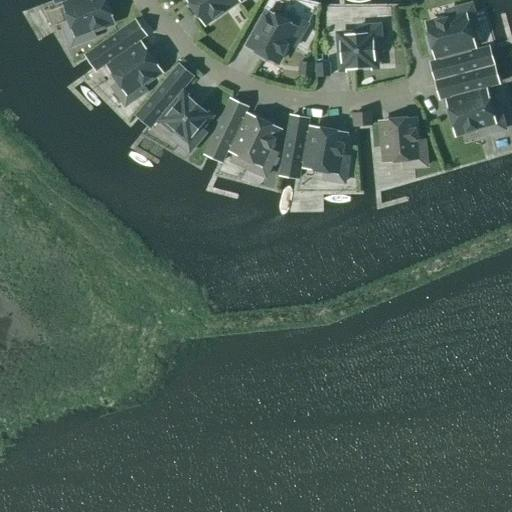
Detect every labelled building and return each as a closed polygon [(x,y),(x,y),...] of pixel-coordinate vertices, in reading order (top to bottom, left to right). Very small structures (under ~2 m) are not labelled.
[(53,0),(55,4),(66,0),(69,5),(65,7),(71,23),(63,26),(71,47),(95,38),(92,31),(114,23),(105,0),(53,0)] [(236,0),(187,0),(204,24),(237,1),(236,0)] [(431,64),(436,82),(494,66),(489,48),(471,53),(470,48),(474,47),(469,29),(477,27),(471,5),(446,12),(448,20),(427,26),(435,57),(440,56),(441,61),(431,64)] [(268,13),(248,48),(277,64),(288,44),(295,48),(307,25),(287,14),(284,21),(268,13)] [(146,37),(135,22),(86,56),(96,71),(110,62),(113,66),(109,69),(119,83),(112,88),(126,106),(147,92),(142,85),(161,72),(142,45),(138,48),(135,44),(146,37)] [(358,36),(340,37),(342,69),(375,67),(374,52),(382,52),(380,26),(357,28),(358,36)] [(299,63),(298,76),(313,77),(314,64),(299,63)] [(330,64),(315,64),(315,78),(331,77),(330,64)] [(193,77),(179,66),(137,117),(150,128),(162,114),(166,117),(163,121),(177,133),(172,139),(189,153),(206,134),(200,128),(209,117),(184,96),(182,99),(177,95),(193,77)] [(494,66),(436,82),(440,99),(451,97),(452,102),(448,103),(456,135),(477,129),(480,137),(505,130),(499,108),(491,110),(486,93),(482,94),(480,89),(498,84),(494,66)] [(247,108),(231,101),(206,155),(222,163),(229,147),(234,149),(232,153),(248,160),(245,168),(266,177),(277,154),(269,150),(279,130),(249,116),(247,121),(242,118),(247,108)] [(371,112),(352,114),(354,127),(373,125),(371,112)] [(309,120),(291,117),(281,176),(298,179),(301,163),(307,164),(306,169),(323,172),(322,180),(344,183),(349,158),(341,157),(345,134),(313,129),(312,133),(306,133),(309,120)] [(414,119),(382,122),(386,163),(404,161),(405,169),(427,167),(424,141),(416,142),(414,119)]
